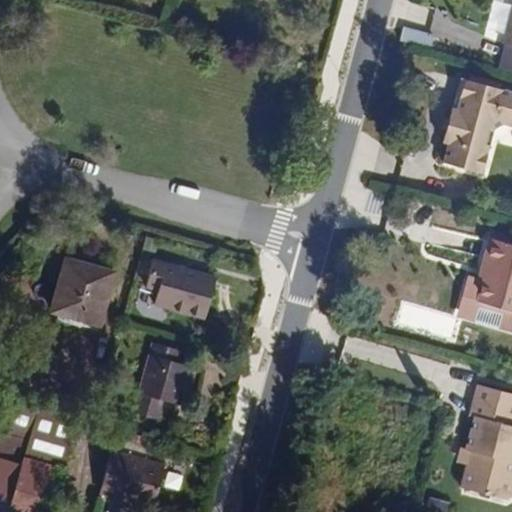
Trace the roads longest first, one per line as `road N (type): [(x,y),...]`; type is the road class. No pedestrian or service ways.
road 1 (tertiary): [(233,511),(302,259)]
road 2 (residential): [(247,227),(14,160)]
road 3 (tertiary): [(311,227),(376,0)]
